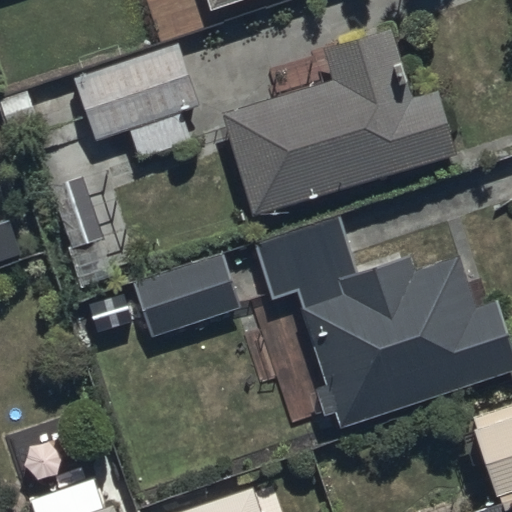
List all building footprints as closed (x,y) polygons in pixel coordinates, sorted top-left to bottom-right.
[(333,72),(222,104),(253,209),(462,148),(443,85),(417,92),(395,17),(323,38),(333,72)] [(181,37),(75,67),(95,136),(129,126),(137,155),(192,139),(182,104),(199,99),(181,37)] [(511,370),(511,329),(500,290),(480,296),(464,247),(415,262),(409,244),(356,260),(340,210),(256,237),(273,291),(299,283),(329,379),(317,383),(325,408),(336,404),(343,424),(511,370)] [(226,247),(133,278),(150,330),(243,300),(226,247)] [(511,392),(469,408),(497,486),(511,481),(511,392)] [(119,511),(114,497),(106,500),(95,468),(27,492),(33,511),(119,511)] [(262,511),(251,481),(241,485),(164,510),(164,511),(262,511)] [(459,511),(511,511),(511,491),(458,508),(459,511)]
